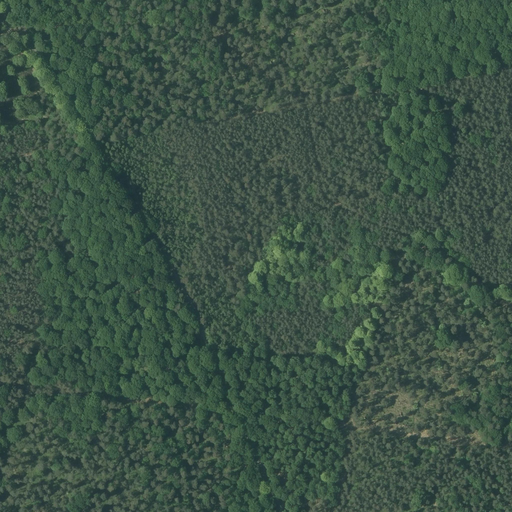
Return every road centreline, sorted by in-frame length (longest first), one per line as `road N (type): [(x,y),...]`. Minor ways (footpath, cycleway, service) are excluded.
road 1 (tertiary): [(279,511),(204,330),(1,0)]
road 2 (track): [(190,0),(305,108),(322,191),(417,239),(511,306)]
road 3 (track): [(511,70),(305,108)]
